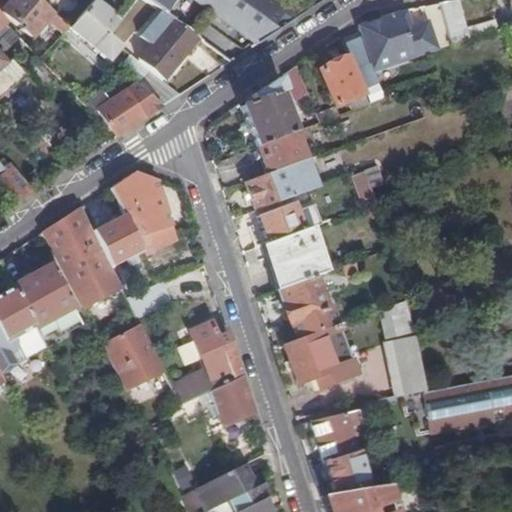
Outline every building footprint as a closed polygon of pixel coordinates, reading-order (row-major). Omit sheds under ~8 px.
[(52,32),(40,44),(47,50),(68,28),(35,0),(9,0),(0,10),(0,11),(30,38),(46,20),(57,30),(52,32)] [(68,28),(106,61),(120,46),(107,35),(120,19),(93,0),(68,28)] [(145,0),(174,20),(196,37),(212,14),(255,45),(292,20),(276,4),(271,0),(145,0)] [(496,32),(493,20),(464,28),(456,0),(453,0),(439,3),(451,44),(496,32)] [(404,10),(397,12),(404,30),(411,27),(404,10)] [(404,30),(397,12),(370,17),(357,26),(360,35),(342,44),(348,58),(349,57),(362,90),(381,83),(378,74),(375,75),(374,73),(414,57),(416,59),(430,54),(429,53),(434,42),(435,42),(427,21),(411,27),(404,30)] [(196,37),(174,20),(139,63),(162,82),(197,38),(196,37)] [(130,56),(118,70),(135,86),(160,107),(178,96),(162,82),(139,63),(130,56)] [(318,70),(334,107),(348,101),(364,94),(362,90),(349,57),(348,58),(329,66),(318,70)] [(0,60),(0,97),(14,85),(0,69),(4,65),(0,60)] [(298,99),(308,96),(296,67),(283,74),(293,98),(298,99)] [(252,103),(240,107),(255,148),(296,132),(319,124),(315,114),(289,124),(278,94),(283,92),(279,78),(250,96),(252,103)] [(101,108),(97,110),(115,138),(160,107),(135,86),(101,108)] [(364,94),(348,101),(352,111),(368,104),(364,94)] [(92,96),(84,105),(92,114),(97,110),(101,108),(92,96)] [(296,132),(255,148),(265,174),(305,160),(296,132)] [(39,136),(26,147),(47,170),(59,159),(39,136)] [(265,174),(244,181),(254,210),(314,188),(305,160),(265,174)] [(6,163),(1,168),(5,172),(10,168),(6,163)] [(0,166),(0,185),(15,203),(31,193),(10,168),(5,172),(1,168),(0,166)] [(375,166),(362,171),(370,189),(382,185),(375,166)] [(350,175),(360,201),(372,196),(370,189),(362,171),(350,175)] [(108,189),(122,215),(121,215),(140,248),(145,257),(177,240),(188,236),(185,228),(173,232),(172,226),(157,181),(132,173),(108,189)] [(258,223),(247,227),(255,247),(265,243),(312,226),(318,224),(312,206),(295,212),(293,202),(255,216),(258,223)] [(367,206),(371,219),(380,216),(377,203),(375,204),(374,203),(367,206)] [(79,208),(40,233),(142,429),(180,409),(178,404),(168,384),(135,317),(125,298),(109,267),(110,267),(92,232),(79,208)] [(121,215),(92,232),(110,267),(126,258),(130,266),(145,257),(140,248),(121,215)] [(265,243),(272,264),(281,288),(314,276),(328,271),(312,226),(265,243)] [(366,258),(368,267),(378,263),(375,254),(366,258)] [(368,267),(366,258),(332,270),(335,279),(368,267)] [(12,288),(11,289),(33,329),(72,307),(50,267),(12,288)] [(281,288),(276,290),(288,325),(290,324),(296,341),(336,327),(337,327),(329,307),(325,309),(314,276),(281,288)] [(159,282),(125,298),(135,317),(169,302),(159,282)] [(0,346),(4,344),(33,329),(11,289),(0,294),(0,346)] [(403,302),(378,312),(394,398),(399,396),(423,391),(413,338),(403,302)] [(189,333),(204,369),(168,384),(178,404),(201,394),(204,392),(233,379),(218,351),(230,346),(226,333),(216,337),(210,324),(189,333)] [(318,390),(353,377),(336,327),(296,341),(283,346),(283,347),(297,385),(315,379),(318,390)] [(33,329),(4,344),(16,366),(44,349),(33,329)] [(0,374),(16,366),(4,344),(0,346),(0,374)] [(233,379),(204,392),(219,423),(220,426),(251,413),(247,397),(239,375),(230,346),(218,351),(233,379)] [(511,375),(472,384),(423,393),(430,433),(511,417),(511,375)] [(415,436),(430,433),(423,393),(423,391),(399,396),(403,418),(411,416),(415,436)] [(204,392),(201,394),(216,425),(219,423),(204,392)] [(201,394),(178,404),(180,409),(187,421),(200,414),(207,429),(216,425),(201,394)] [(357,411),(349,413),(352,426),(360,423),(357,411)] [(309,421),(315,440),(322,463),(356,452),(348,426),(344,414),(309,421)] [(356,452),(322,463),(332,494),(333,495),(367,490),(367,489),(356,452)] [(141,462),(128,468),(132,477),(145,470),(141,462)] [(260,470),(242,479),(235,467),(192,489),(200,506),(203,511),(225,500),(231,511),(272,511),(258,484),(265,481),(260,470)] [(182,468),(171,474),(179,491),(190,485),(182,468)] [(332,494),(320,496),(325,511),(394,511),(391,511),(366,511),(367,511),(392,504),(387,489),(377,489),(377,487),(367,489),(367,490),(333,495),(332,494)] [(192,489),(178,496),(186,511),(188,511),(200,506),(192,489)]
